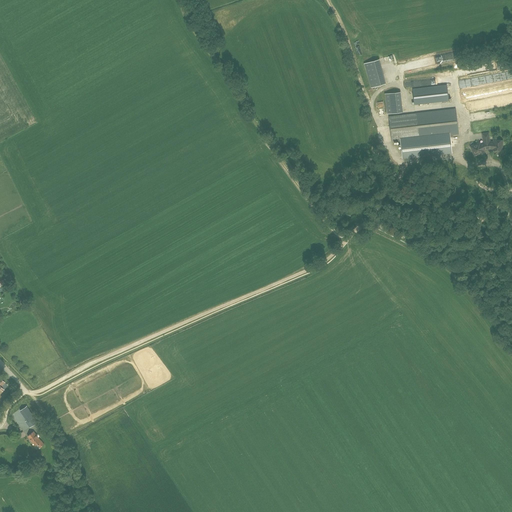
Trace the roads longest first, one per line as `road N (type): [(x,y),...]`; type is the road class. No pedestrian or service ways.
road 1 (track): [(511,198),(478,224),(429,236),(360,226),(318,265),(38,392),(25,391)]
road 2 (track): [(25,391),(61,431),(96,511)]
road 3 (track): [(75,424),(64,394),(117,363),(135,366),(141,390)]
